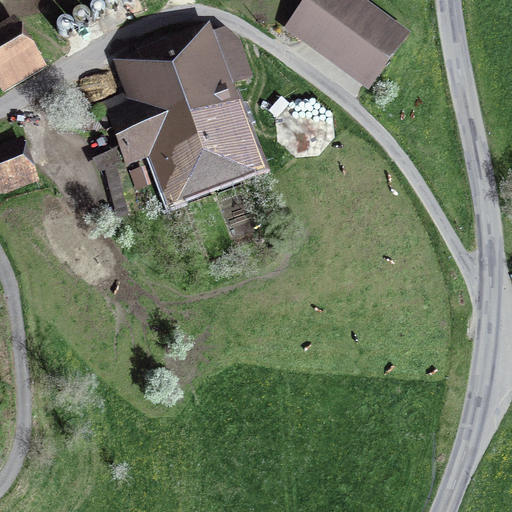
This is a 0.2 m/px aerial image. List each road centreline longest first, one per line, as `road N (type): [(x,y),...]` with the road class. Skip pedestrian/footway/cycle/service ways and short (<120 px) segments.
road 1 (unclassified): [(0,106),(150,22),(197,13),(231,21),(335,92),(387,141),(490,301)]
road 2 (tertiary): [(449,0),(485,206),(490,301)]
road 3 (unclassified): [(0,486),(16,458),(23,418),(15,305),(0,260)]
road 4 (tertiary): [(490,301),(472,416),(442,511)]
